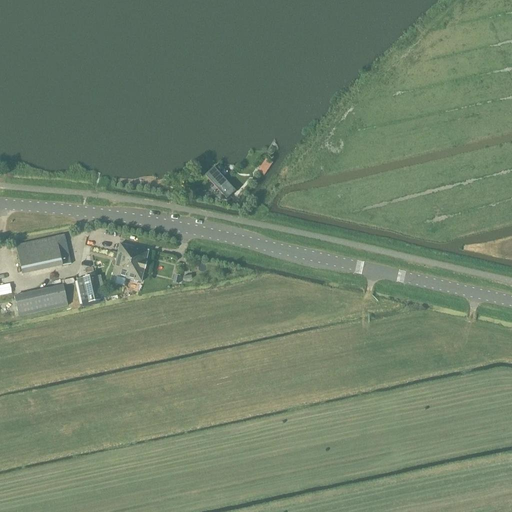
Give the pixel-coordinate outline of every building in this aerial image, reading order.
[(270,161),(267,159),(258,171),(261,173),(265,176),(273,163),(270,161)] [(215,166),(205,175),(227,199),(237,190),(215,166)] [(66,246),(64,236),(17,246),(23,275),(63,267),(63,266),(71,264),(67,245),(66,246)] [(142,283),(150,252),(120,244),(112,277),(142,283)] [(181,276),(175,275),(173,283),(179,284),(181,276)] [(95,276),(77,280),(82,305),(101,302),(95,276)] [(20,317),(69,306),(65,287),(15,297),(20,317)]
